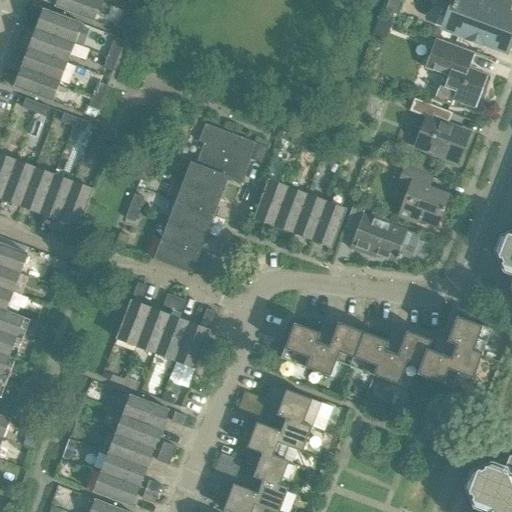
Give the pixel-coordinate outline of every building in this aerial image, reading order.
[(93,22),(100,2),(94,0),(57,0),(55,8),(93,22)] [(134,15),(138,2),(131,0),(128,0),(124,11),(134,15)] [(511,31),(511,16),(503,13),(507,0),(456,0),(456,3),(454,2),(452,8),(454,8),(446,29),(469,38),(470,36),(480,39),(479,42),(504,52),(511,31)] [(74,44),(81,24),(43,10),(36,29),(74,44)] [(129,27),(134,15),(124,11),(120,23),(129,27)] [(67,63),(74,44),(36,29),(29,49),(67,63)] [(475,109),(487,77),(468,70),(474,54),(434,40),(424,68),(448,77),(444,87),(439,85),(433,100),(450,106),(452,100),(475,109)] [(116,60),(121,48),(112,44),(107,56),(116,60)] [(59,82),(67,63),(29,49),(21,68),(59,82)] [(112,72),(116,60),(107,56),(102,68),(112,72)] [(52,102),(59,82),(21,68),(14,88),(52,102)] [(102,98),(106,86),(97,82),(92,95),(102,98)] [(97,110),(102,98),(92,95),(88,107),(97,110)] [(34,113),(37,103),(25,99),(22,108),(34,113)] [(456,164),(469,132),(447,124),(452,113),(413,99),(409,111),(425,117),(413,147),(456,164)] [(46,117),(49,108),(37,103),(34,113),(46,117)] [(72,127),(75,118),(63,113),(60,123),(72,127)] [(84,132),(88,122),(75,118),(72,127),(84,132)] [(249,159),(255,143),(204,124),(198,142),(203,144),(195,164),(195,165),(228,178),(227,178),(241,183),(250,159),(249,159)] [(111,142),(114,133),(102,128),(99,137),(111,142)] [(302,149),(306,140),(293,135),(290,145),(302,149)] [(314,154),(318,145),(306,140),(302,149),(314,154)] [(357,157),(361,148),(348,143),(344,152),(357,157)] [(340,163),(343,154),(331,149),(328,159),(340,163)] [(0,199),(1,200),(15,162),(0,155),(0,199)] [(153,172),(158,159),(149,156),(144,168),(153,172)] [(20,207),(34,169),(15,162),(1,200),(20,207)] [(220,197),(227,178),(228,178),(195,165),(195,164),(190,162),(182,183),(220,197)] [(437,228),(449,195),(429,187),(433,175),(404,165),(397,183),(408,187),(397,217),(416,224),(417,221),(437,228)] [(149,184),(153,172),(144,168),(139,180),(149,184)] [(39,214),(53,176),(34,169),(20,207),(39,214)] [(58,221),(72,183),(53,176),(39,214),(58,221)] [(273,226),(288,188),(267,181),(253,218),(273,226)] [(78,229),(93,191),(72,183),(58,221),(78,229)] [(214,215),(220,197),(182,183),(176,200),(214,215)] [(292,233),(307,195),(288,188),(273,226),(292,233)] [(140,208),(143,198),(134,194),(130,205),(140,208)] [(312,241),(326,203),(307,195),(292,233),(312,241)] [(207,231),(214,215),(176,200),(169,217),(207,231)] [(331,248),(346,210),(326,203),(312,241),(331,248)] [(136,218),(140,208),(130,205),(127,215),(136,218)] [(356,232),(362,215),(364,209),(353,205),(344,227),(356,232)] [(398,254),(407,232),(362,215),(356,232),(349,248),(376,258),(377,256),(395,263),(396,259),(400,260),(402,255),(398,254)] [(199,254),(207,231),(169,217),(161,240),(199,254)] [(511,511),(511,232),(501,238),(495,252),(511,289),(511,455),(508,457),(471,473),(466,487),(476,511),(511,511)] [(124,249),(129,237),(119,233),(115,245),(124,249)] [(191,274),(199,254),(161,240),(153,260),(191,274)] [(0,266),(19,274),(27,254),(0,243),(0,266)] [(0,288),(12,293),(19,274),(0,266),(0,288)] [(142,299),(146,287),(137,283),(132,295),(142,299)] [(0,310),(5,312),(5,311),(12,293),(0,288),(0,310)] [(172,310),(176,298),(167,294),(162,307),(172,310)] [(181,314),(185,301),(176,298),(172,310),(181,314)] [(136,347),(150,309),(130,301),(116,339),(136,347)] [(154,354),(169,316),(150,309),(136,347),(154,354)] [(211,325),(215,312),(206,309),(201,321),(211,325)] [(0,353),(8,357),(23,318),(5,311),(5,312),(0,310),(0,353)] [(174,361),(188,323),(169,316),(154,354),(174,361)] [(472,379),(490,330),(456,317),(446,343),(455,346),(451,358),(428,350),(418,376),(451,388),(457,373),(472,379)] [(194,369),(208,331),(188,323),(174,361),(194,369)] [(349,367),(362,332),(337,323),(328,347),(316,342),(319,333),(294,324),(280,358),(330,377),(335,362),(349,367)] [(418,376),(428,350),(431,341),(406,331),(397,356),(384,351),(387,342),(362,332),(349,367),(398,385),(404,370),(418,376)] [(0,378),(8,357),(0,353),(0,378)] [(311,427),(320,403),(286,390),(276,416),(285,419),(285,418),(302,424),(302,423),(311,427)] [(252,403),(255,396),(244,392),(240,402),(248,405),(250,409),(254,407),(252,403)] [(160,430),(168,410),(130,395),(122,416),(160,430)] [(261,410),(265,400),(255,396),(252,403),(254,407),(261,410)] [(236,413),(247,416),(250,409),(248,405),(240,402),(236,413)] [(183,426),(187,417),(174,412),(171,422),(183,426)] [(0,438),(1,439),(9,419),(0,415),(0,438)] [(153,449),(160,430),(122,416),(115,435),(153,449)] [(302,453),(311,427),(302,423),(302,424),(285,418),(285,419),(280,432),(276,443),(286,447),(302,453)] [(276,443),(280,432),(256,423),(246,448),(262,454),(262,453),(281,460),(282,459),(286,447),(276,443)] [(146,468),(153,449),(115,435),(108,454),(146,468)] [(172,456),(175,447),(163,442),(159,451),(172,456)] [(168,465),(172,456),(159,451),(156,461),(168,465)] [(279,486),(279,485),(288,462),(282,459),(281,460),(262,453),(262,454),(253,478),(262,481),(262,480),(279,486)] [(139,487),(146,468),(108,454),(101,473),(139,487)] [(228,465),(231,458),(221,454),(217,464),(225,467),(226,471),(230,469),(228,465)] [(237,472),(241,461),(231,458),(228,465),(230,469),(237,472)] [(213,474),(223,478),(226,471),(225,467),(217,464),(213,474)] [(131,507),(139,487),(101,473),(93,493),(131,507)] [(272,511),(279,511),(288,489),(279,485),(279,486),(262,480),(262,481),(257,493),(253,504),(263,508),(272,511)] [(157,494),(161,485),(148,481),(145,490),(157,494)] [(261,511),(263,508),(253,504),(257,493),(233,484),(223,510),(228,511),(261,511)] [(154,503),(157,494),(145,490),(141,499),(154,503)] [(127,511),(95,500),(90,511),(127,511)]
